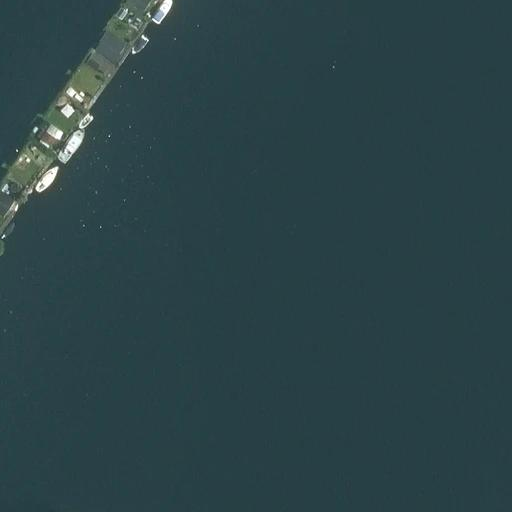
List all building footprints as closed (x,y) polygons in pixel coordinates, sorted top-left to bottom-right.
[(148,0),(126,0),(126,1),(144,13),(151,2),(148,0)] [(107,31),(94,49),(106,57),(118,39),(107,31)] [(93,50),(85,63),(95,70),(104,57),(93,50)] [(45,131),(39,139),(49,147),(55,139),(45,131)] [(0,189),(0,212),(11,197),(0,189)]
